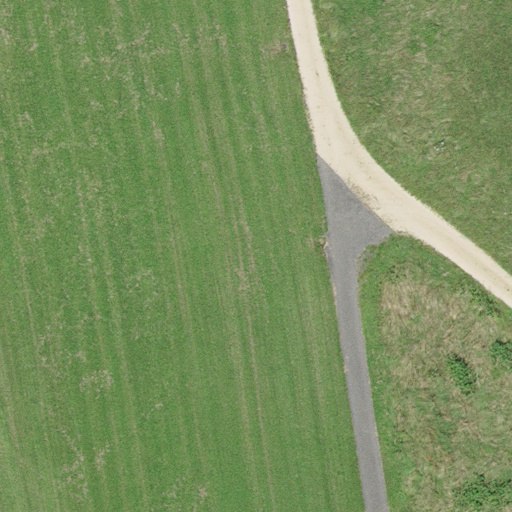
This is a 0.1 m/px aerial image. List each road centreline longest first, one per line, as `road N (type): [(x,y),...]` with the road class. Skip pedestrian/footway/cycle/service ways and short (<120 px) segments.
road 1 (track): [(378,511),(346,195)]
road 2 (track): [(346,195),(297,0)]
road 3 (track): [(511,295),(382,200),(346,195)]
